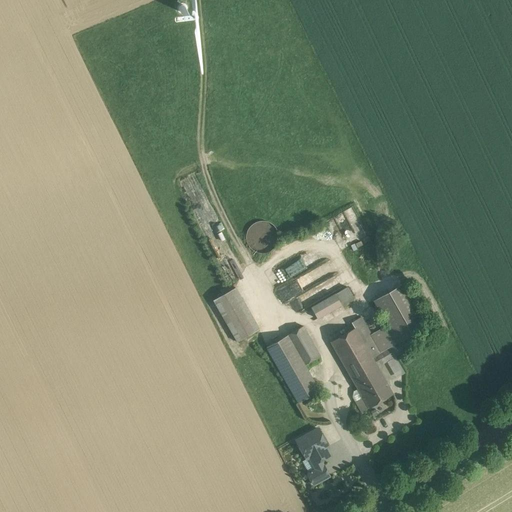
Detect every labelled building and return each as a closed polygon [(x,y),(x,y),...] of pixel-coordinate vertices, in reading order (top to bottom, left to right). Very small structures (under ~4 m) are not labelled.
[(182,179),(189,197),(203,191),(196,173),(182,179)] [(209,217),(214,215),(208,201),(203,203),(209,217)] [(274,245),(264,227),(251,234),(261,251),(274,245)] [(304,272),(299,261),(288,265),(293,276),(304,272)] [(287,265),(273,272),(279,283),(293,277),(287,265)] [(388,324),(371,334),(381,352),(405,338),(426,326),(402,285),(374,300),(388,324)] [(335,294),(311,307),(317,319),(353,298),(347,287),(335,294)] [(235,288),(213,300),(237,342),(259,329),(235,288)] [(295,314),(314,303),(307,291),(288,302),(295,314)] [(371,334),(361,317),(351,322),(354,328),(355,328),(372,357),(381,352),(371,334)] [(372,357),(355,328),(354,328),(351,322),(340,329),(343,334),(330,342),(353,381),(377,367),(372,357)] [(303,326),(266,347),(298,403),(319,390),(304,365),(320,356),(303,326)] [(381,352),(372,357),(377,367),(410,347),(405,338),(381,352)] [(377,367),(353,381),(358,389),(368,408),(393,394),(377,367)] [(368,408),(358,389),(353,391),(352,397),(361,412),(368,408)] [(310,473),(316,470),(313,464),(320,460),(326,457),(322,450),(328,447),(318,429),(296,440),(306,459),(303,461),(310,473)] [(329,476),(320,460),(313,464),(316,470),(310,473),(308,474),(313,485),(329,476)]
